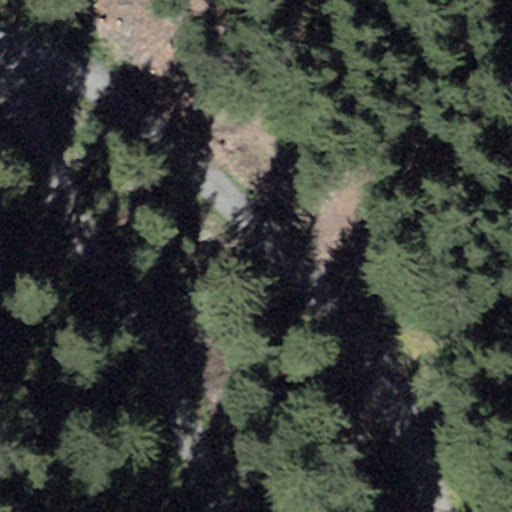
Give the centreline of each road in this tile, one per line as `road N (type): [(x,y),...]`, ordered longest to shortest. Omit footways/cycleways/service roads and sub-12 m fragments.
road 1 (track): [(0,33),(136,107),(344,323),(436,511)]
road 2 (track): [(0,38),(76,217),(159,362),(220,511)]
